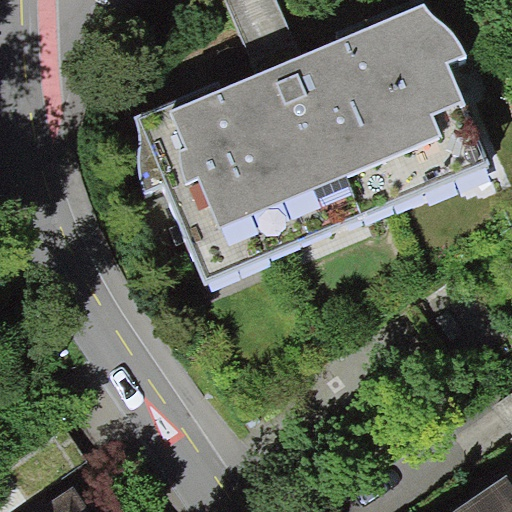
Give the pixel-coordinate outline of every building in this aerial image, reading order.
[(447,0),(428,0),(138,121),(156,164),(136,172),(149,202),(169,194),(212,296),(505,173),(462,72),(475,67),(447,0)] [(511,376),(494,391),(511,413),(511,376)] [(0,506),(57,477),(40,443),(0,463),(0,506)] [(511,511),(511,483),(468,511),(511,511)] [(66,511),(88,511),(83,502),(66,511)]
